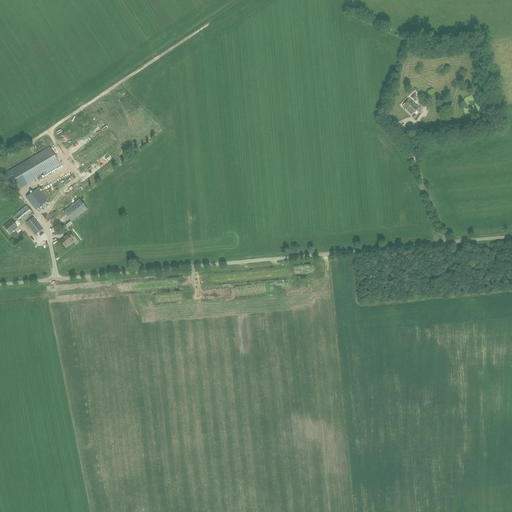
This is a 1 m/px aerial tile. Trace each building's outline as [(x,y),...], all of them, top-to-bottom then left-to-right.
[(443,74),(447,69),(443,66),(439,70),(443,74)] [(412,115),(419,108),(409,99),(402,106),(412,115)] [(397,135),(402,130),(395,124),(391,129),(397,135)] [(20,188),(40,177),(60,165),(50,147),(3,174),(9,184),(15,180),(20,188)] [(39,208),(47,201),(37,188),(29,195),(39,208)] [(71,221),(87,208),(79,199),(63,212),(71,221)] [(20,225),(34,214),(27,205),(13,216),(17,221),(14,223),(12,221),(4,227),(9,234),(17,227),(20,224),(20,225)] [(43,217),(52,210),(50,207),(41,214),(43,217)] [(37,225),(35,223),(36,221),(33,217),(29,220),(29,221),(28,222),(26,223),(36,234),(43,229),(38,224),(37,225)] [(70,244),(74,241),(72,239),(74,238),(69,232),(63,237),(64,238),(60,241),(65,247),(69,243),(70,244)]
